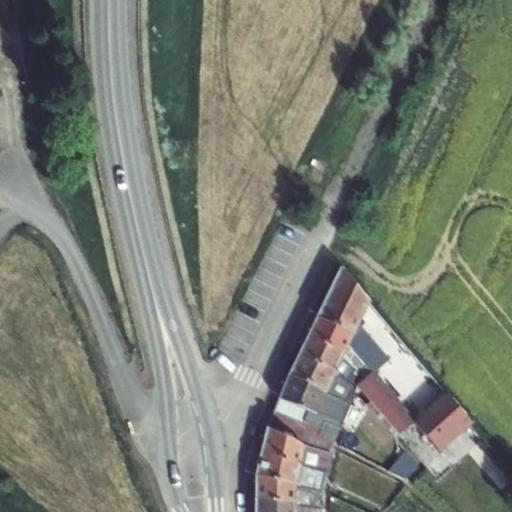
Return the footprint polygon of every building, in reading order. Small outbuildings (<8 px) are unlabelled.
[(340,269),(315,319),(351,337),(347,346),(354,354),(370,374),(386,360),(357,325),(368,302),(340,269)] [(351,337),(315,319),(307,337),(343,355),(347,346),(351,337)] [(307,337),(298,355),(335,373),(339,365),(343,355),(307,337)] [(370,374),(354,354),(340,366),(356,386),(370,374)] [(298,355),(288,376),(326,392),(345,400),(350,384),(333,377),(335,373),(298,355)] [(356,386),(360,391),(396,436),(411,423),(370,374),(356,386)] [(308,413),(304,424),(336,436),(342,419),(319,410),(326,392),(288,376),(277,400),(308,413)] [(411,423),(436,455),(472,425),(445,393),(411,423)] [(296,445),(304,424),(308,413),(277,400),(266,426),(265,429),(296,445)] [(259,453),(325,476),(330,457),(296,445),(265,429),(259,453)] [(254,473),(254,477),(320,495),(325,476),(259,453),(254,473)] [(254,477),(254,496),(316,511),(320,511),(320,495),(254,477)] [(316,511),(254,496),(253,511),(316,511)]
